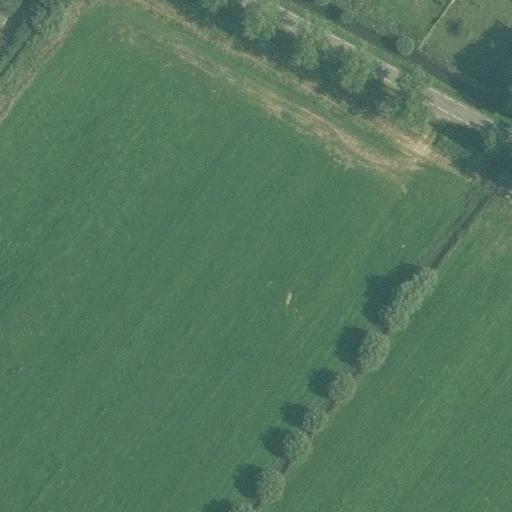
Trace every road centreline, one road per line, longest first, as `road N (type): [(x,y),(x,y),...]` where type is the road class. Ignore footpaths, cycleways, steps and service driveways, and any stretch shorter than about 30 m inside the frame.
road 1 (track): [(511,194),(140,0)]
road 2 (tertiary): [(511,139),(249,0)]
road 3 (track): [(85,0),(0,107)]
